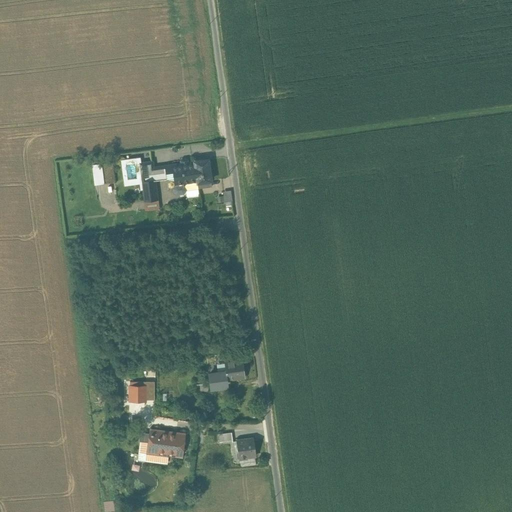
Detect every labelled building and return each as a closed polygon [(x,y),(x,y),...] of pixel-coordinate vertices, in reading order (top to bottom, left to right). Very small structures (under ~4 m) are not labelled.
[(208,160),(187,163),(187,160),(186,160),(182,160),(181,161),(181,164),(164,166),(166,179),(175,180),(175,186),(173,189),(174,192),(177,194),(183,193),(185,190),(212,186),(208,160)] [(104,162),(105,183),(114,182),(113,162),(104,162)] [(152,162),(140,164),(141,171),(153,169),(152,162)] [(93,164),(95,184),(105,183),(103,163),(93,164)] [(155,180),(143,182),(145,201),(157,200),(155,180)] [(242,360),(225,362),(226,370),(227,379),(227,380),(245,377),(242,360)] [(226,370),(214,372),(215,380),(227,379),(226,370)] [(211,382),(200,384),(201,391),(212,390),(211,382)] [(146,386),(129,386),(129,401),(146,401),(146,386)] [(185,433),(150,429),(147,453),(182,457),(185,433)] [(231,432),(219,434),(220,442),(232,440),(231,432)] [(253,439),(237,441),(239,460),(247,458),(247,457),(255,456),(253,439)]
